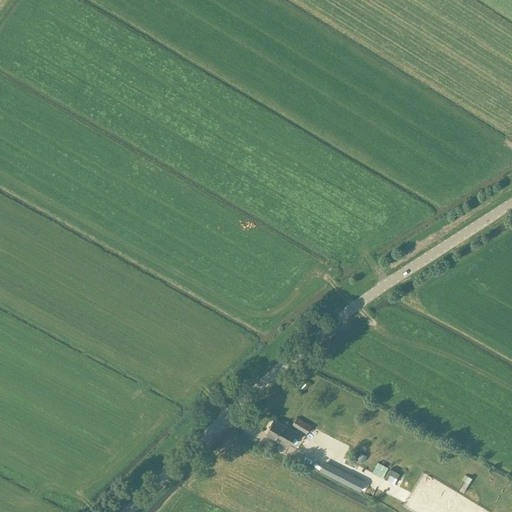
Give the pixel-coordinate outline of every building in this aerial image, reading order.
[(296,418),(292,426),(307,433),(311,425),(296,418)] [(270,427),(267,434),(289,446),(296,432),(274,420),(273,421),(272,421),(269,426),(270,427)] [(383,477),(389,467),(378,461),(373,472),(383,477)] [(324,464),(321,471),(341,481),(360,491),(364,482),(348,474),(346,475),(324,464)] [(393,469),(387,479),(393,482),(399,473),(393,469)]
